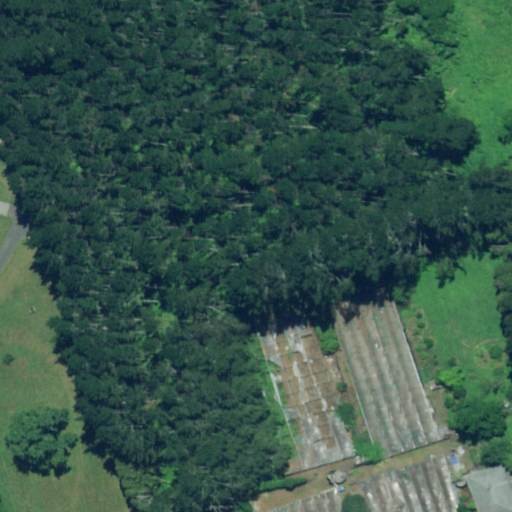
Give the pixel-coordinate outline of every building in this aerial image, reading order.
[(396,306),(336,326),(382,462),(441,442),(396,306)] [(357,456),(314,328),(264,345),(306,473),(357,456)] [(463,511),(445,455),(360,483),(369,511),(463,511)] [(482,511),(511,511),(511,463),(472,475),(482,511)] [(344,511),(338,492),(275,511),(344,511)]
